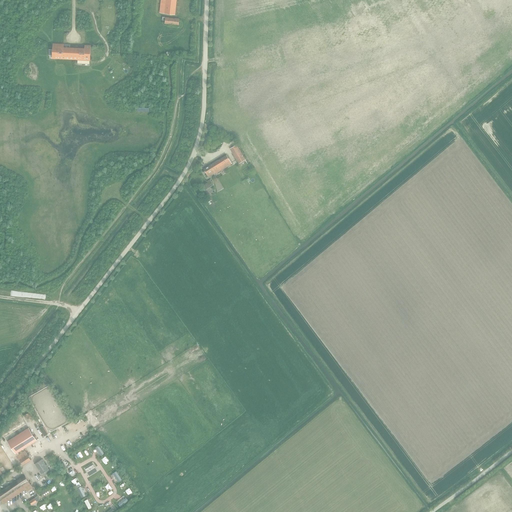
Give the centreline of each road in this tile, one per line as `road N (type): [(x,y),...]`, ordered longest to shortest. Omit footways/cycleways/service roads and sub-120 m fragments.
road 1 (unclassified): [(0,412),(187,168),(203,113),(206,0)]
road 2 (track): [(109,195),(156,153),(169,65),(195,56),(197,17)]
road 3 (track): [(0,282),(35,286),(66,270),(109,195),(149,220)]
